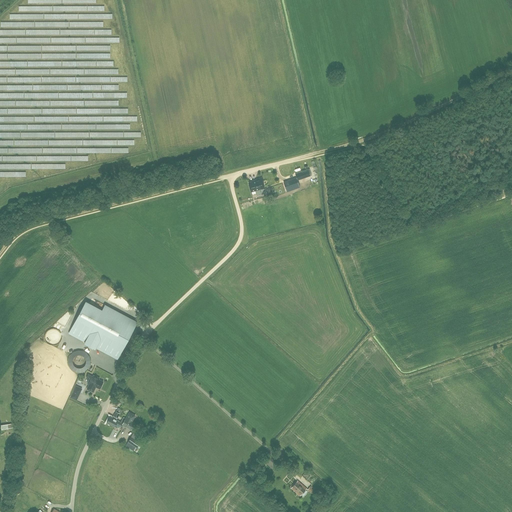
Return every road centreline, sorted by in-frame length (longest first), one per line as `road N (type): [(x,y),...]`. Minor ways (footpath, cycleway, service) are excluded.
road 1 (track): [(229,175),(365,140),(511,72)]
road 2 (track): [(0,253),(41,222),(229,175)]
road 3 (track): [(145,335),(235,248),(242,227),(229,175)]
road 4 (unclassified): [(71,511),(88,441),(145,335)]
road 5 (track): [(150,339),(265,446)]
